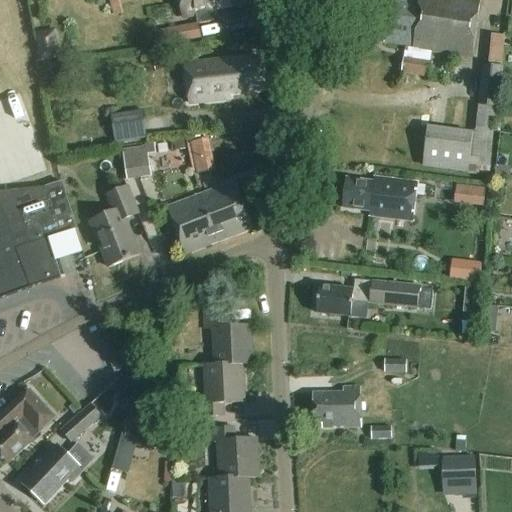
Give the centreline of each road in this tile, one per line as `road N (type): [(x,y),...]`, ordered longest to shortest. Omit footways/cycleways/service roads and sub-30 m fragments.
road 1 (residential): [(0,368),(101,313),(270,251)]
road 2 (residential): [(287,511),(270,251)]
road 3 (residential): [(270,251),(323,0)]
